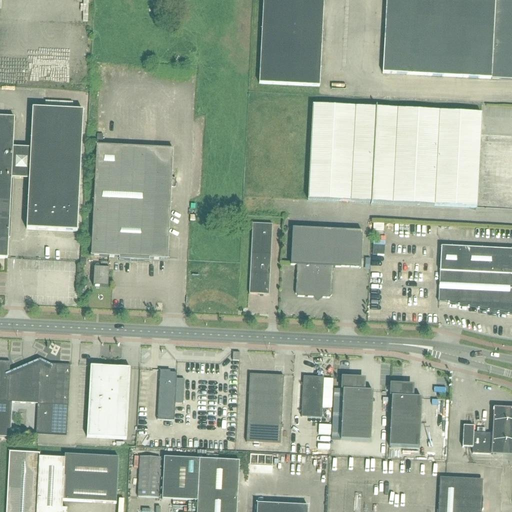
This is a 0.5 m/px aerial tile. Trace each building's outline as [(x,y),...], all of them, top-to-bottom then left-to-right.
[(262,0),(258,85),(319,88),(323,0),(262,0)] [(511,0),(385,0),(382,75),(511,81),(511,0)] [(371,204),(476,210),(481,115),(480,115),(376,110),(376,108),(375,108),(375,110),(312,107),(307,201),(371,204),(370,206),(371,206),(371,204)] [(32,110),(26,231),(77,233),(83,112),(32,110)] [(0,118),(0,259),(6,260),(7,260),(7,259),(14,119),(0,118)] [(146,128),(146,139),(155,140),(155,129),(146,128)] [(119,259),(119,261),(149,263),(149,260),(167,261),(173,151),(96,147),(90,257),(119,259)] [(252,225),(251,255),(249,295),(259,296),(259,295),(263,295),(263,296),(269,296),(272,226),(252,225)] [(373,225),(372,238),(383,238),(383,225),(373,225)] [(362,233),(292,229),(290,266),(296,267),(295,296),(297,298),(329,300),(331,297),(333,269),(360,270),(362,233)] [(447,304),(447,305),(511,317),(511,251),(441,248),(438,303),(447,304)] [(93,286),(93,287),(108,288),(108,270),(108,264),(100,264),(100,270),(94,270),(93,286)] [(30,365),(28,405),(37,405),(36,435),(66,436),(70,367),(49,365),(40,361),(30,365)] [(0,437),(10,438),(11,404),(28,405),(30,365),(9,374),(10,364),(0,363),(0,437)] [(90,368),(87,439),(126,441),(130,370),(90,368)] [(159,373),(157,421),(174,422),(177,374),(169,374),(166,374),(166,372),(159,371),(159,373)] [(284,377),(249,376),(246,444),(280,445),(284,377)] [(324,379),(303,378),(301,418),(321,419),(324,379)] [(340,441),(370,443),(373,393),(362,392),(363,381),(343,381),(340,441)] [(391,387),(388,448),(419,449),(421,399),(411,399),(411,388),(391,387)] [(511,405),(493,405),(494,419),(493,426),(490,426),(489,453),(511,452),(511,405)] [(473,424),(462,423),(462,428),(462,449),(472,449),(472,455),(489,456),(489,453),(490,426),(485,432),(473,432),(473,424)] [(66,511),(67,510),(62,510),(62,502),(116,505),(118,459),(65,456),(64,460),(39,459),(39,455),(9,453),(6,511),(66,511)] [(140,458),(138,499),(158,500),(160,460),(140,458)] [(236,511),(239,463),(164,460),(162,502),(197,503),(196,511),(236,511)] [(479,511),(481,483),(453,482),(453,480),(439,479),(437,511),(479,511)]
